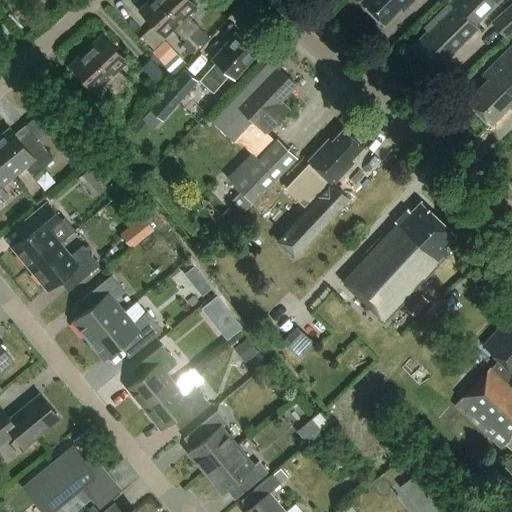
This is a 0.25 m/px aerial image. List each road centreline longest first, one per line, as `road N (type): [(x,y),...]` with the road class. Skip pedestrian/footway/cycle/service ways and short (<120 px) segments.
road 1 (residential): [(95,0),(0,86),(0,304),(184,511)]
road 2 (tertiary): [(511,216),(264,0)]
